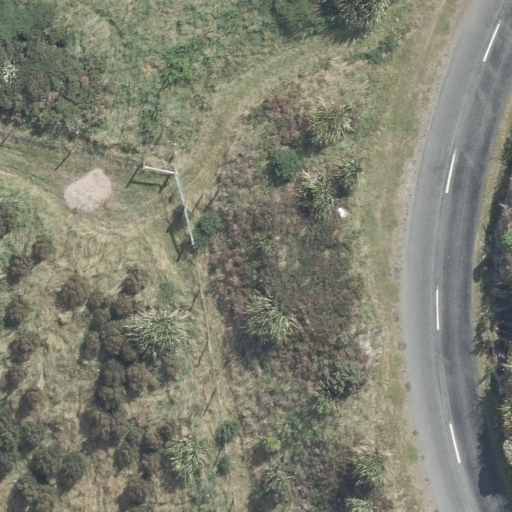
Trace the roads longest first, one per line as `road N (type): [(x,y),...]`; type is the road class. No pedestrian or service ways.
road 1 (track): [(0,138),(154,198),(240,52),(414,7),(495,29)]
road 2 (tertiary): [(477,511),(441,377),(435,292),(467,113),(511,0)]
